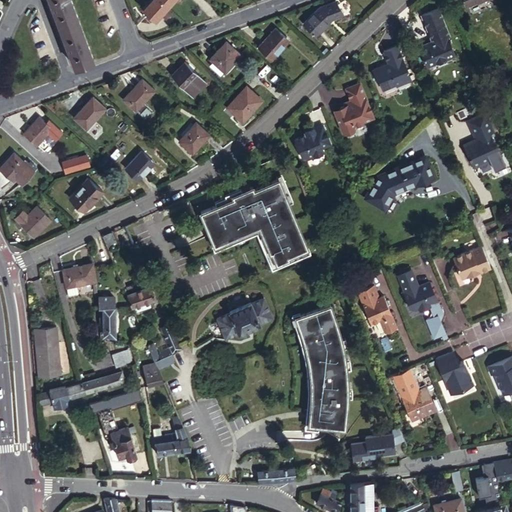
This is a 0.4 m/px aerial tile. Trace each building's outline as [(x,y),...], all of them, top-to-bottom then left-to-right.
[(95,60),(73,0),(52,0),(53,4),(51,4),(53,8),(55,7),(68,44),(66,45),(66,49),(70,48),(77,67),(95,60)] [(150,0),(142,10),(155,22),(168,7),(166,6),(160,0),(150,0)] [(336,3),(321,9),(334,21),(346,16),(336,3)] [(319,38),(334,21),(321,9),(305,26),(319,38)] [(450,36),(445,22),(428,29),(434,42),(429,44),(428,47),(426,46),(420,48),(427,66),(438,62),(438,63),(447,60),(446,58),(456,54),(449,36),(450,36)] [(287,39),(274,26),(256,45),(270,59),(287,39)] [(211,59),(214,61),(225,71),(226,73),(242,55),(227,41),(211,59)] [(413,81),(398,46),(384,52),(390,66),(387,67),(386,66),(373,71),(377,80),(380,81),(384,91),(397,86),(398,87),(413,81)] [(221,75),(225,71),(214,61),(210,65),(221,75)] [(208,84),(185,62),(172,76),(194,98),(208,84)] [(155,90),(142,78),(124,98),(136,110),(155,90)] [(262,99),(247,85),(227,106),(239,117),(242,114),(245,118),(262,99)] [(365,124),(375,120),(360,85),(346,91),(351,103),(343,106),(344,108),(338,111),(340,116),(336,117),(343,135),(346,136),(354,133),(355,130),(363,127),(365,124)] [(106,108),(94,97),(76,117),(88,128),(106,108)] [(487,113),(469,120),(476,139),(478,142),(474,144),(470,142),(463,145),(473,168),(490,161),(491,163),(494,165),(501,162),(503,158),(495,140),(494,141),(491,134),(495,133),(487,113)] [(48,123),(41,117),(25,134),(38,145),(49,133),(57,141),(64,133),(52,122),(50,125),(48,123)] [(210,134),(197,122),(180,141),(193,153),(210,134)] [(323,126),(314,130),(312,133),(313,135),(307,137),(307,135),(295,140),(303,160),(306,159),(307,161),(324,154),(322,150),(331,146),(323,126)] [(59,160),(64,173),(90,164),(85,151),(59,160)] [(154,163),(141,151),(126,168),(139,179),(154,163)] [(25,163),(15,153),(1,169),(15,182),(17,179),(23,185),(35,172),(34,171),(37,168),(31,162),(30,164),(27,161),(25,163)] [(434,180),(426,157),(376,177),(366,195),(385,208),(395,193),(417,185),(417,187),(434,180)] [(279,177),(196,210),(210,244),(256,226),(271,264),(308,249),(279,177)] [(103,193),(90,180),(72,199),(86,212),(103,193)] [(38,206),(30,214),(22,223),(35,236),(51,219),(38,206)] [(16,217),(22,223),(30,214),(25,208),(16,217)] [(109,233),(103,237),(109,252),(116,248),(109,233)] [(492,269),(482,246),(452,260),(461,279),(470,275),(473,276),(480,272),(481,274),(492,269)] [(97,282),(94,264),(63,270),(66,287),(67,287),(76,285),(97,282)] [(411,269),(397,275),(405,292),(403,292),(410,308),(415,310),(419,308),(420,310),(430,306),(430,304),(437,301),(429,282),(418,286),(416,287),(414,284),(417,283),(411,269)] [(140,283),(125,289),(127,292),(130,304),(133,311),(134,313),(152,305),(150,300),(156,297),(151,285),(142,289),(140,283)] [(76,285),(67,287),(68,295),(78,293),(76,285)] [(374,285),(356,292),(371,326),(382,322),(386,333),(397,328),(384,296),(379,298),(374,285)] [(97,307),(115,307),(115,297),(112,295),(98,296),(97,307)] [(273,317),(263,298),(251,304),(247,295),(226,305),(230,313),(217,320),(225,338),(239,332),(240,334),(260,324),(259,323),(273,317)] [(329,302),(295,314),(303,339),(308,373),(307,420),(346,423),(348,372),(342,344),(329,302)] [(117,337),(115,307),(97,307),(98,335),(117,337)] [(181,351),(170,323),(166,325),(167,330),(162,332),(172,355),(181,351)] [(60,375),(57,329),(35,331),(39,377),(60,375)] [(148,345),(155,363),(160,360),(153,343),(148,345)] [(452,348),(435,356),(450,392),(473,383),(463,359),(458,361),(452,348)] [(118,367),(134,362),(130,349),(114,354),(118,367)] [(511,353),(486,364),(490,374),(494,372),(503,393),(504,393),(511,389),(511,353)] [(170,356),(160,360),(155,363),(158,371),(174,363),(170,356)] [(155,363),(143,365),(148,387),(164,384),(158,371),(155,363)] [(409,419),(436,409),(425,382),(417,385),(409,364),(390,371),(409,419)] [(123,370),(83,382),(85,390),(86,392),(126,380),(123,370)] [(83,382),(82,378),(50,389),(53,402),(86,392),(85,390),(83,382)] [(163,386),(156,388),(159,403),(166,402),(163,386)] [(53,402),(50,389),(40,393),(42,405),(53,402)] [(99,408),(103,426),(114,424),(111,406),(99,408)] [(189,442),(177,413),(171,416),(177,431),(173,432),(176,451),(190,449),(189,442)] [(132,436),(129,427),(112,432),(115,441),(132,436)] [(176,451),(173,432),(166,433),(162,433),(161,428),(153,429),(157,453),(176,451)] [(137,454),(132,436),(115,441),(118,455),(126,453),(127,457),(137,454)] [(376,456),(395,454),(393,436),(374,438),(376,456)] [(376,456),(374,438),(352,441),(354,459),(376,456)] [(511,460),(494,463),(497,480),(511,476),(511,464),(511,465),(511,460)] [(278,478),(296,476),(295,465),(258,468),(259,479),(278,478)] [(451,473),(451,474),(454,491),(462,490),(459,471),(451,473)] [(476,491),(489,489),(487,472),(474,474),(476,491)] [(371,483),(350,485),(350,495),(371,495),(371,483)] [(324,488),(320,493),(328,497),(331,492),(324,488)] [(334,511),(340,504),(332,500),(328,497),(320,493),(315,501),(332,511),(334,511)] [(371,495),(350,495),(350,504),(350,506),(371,506),(371,495)] [(119,511),(117,499),(106,498),(108,511),(119,511)] [(462,511),(460,498),(434,503),(436,511),(462,511)] [(171,511),(170,500),(152,500),(153,511),(171,511)] [(507,511),(505,503),(500,505),(499,502),(495,503),(495,506),(471,511),(507,511)] [(417,511),(424,509),(422,503),(401,511),(417,511)]
